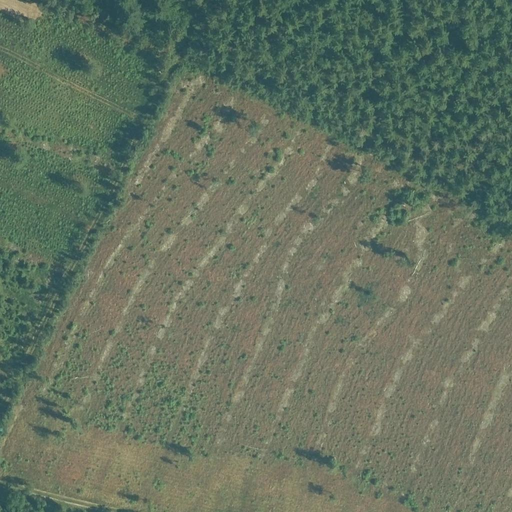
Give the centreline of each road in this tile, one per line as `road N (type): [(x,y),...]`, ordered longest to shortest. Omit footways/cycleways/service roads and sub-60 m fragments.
road 1 (track): [(0,417),(197,0)]
road 2 (track): [(511,223),(173,51)]
